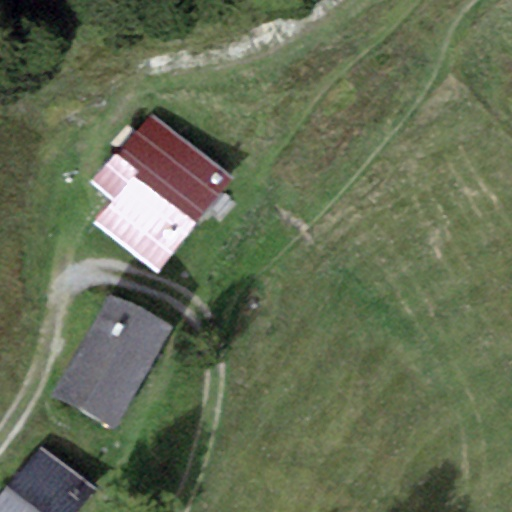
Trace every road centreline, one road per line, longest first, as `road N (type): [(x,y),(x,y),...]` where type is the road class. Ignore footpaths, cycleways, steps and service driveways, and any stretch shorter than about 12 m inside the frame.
road 1 (track): [(209,313),(108,274),(69,291),(38,415),(0,451)]
road 2 (track): [(175,511),(193,480),(215,379),(209,313)]
